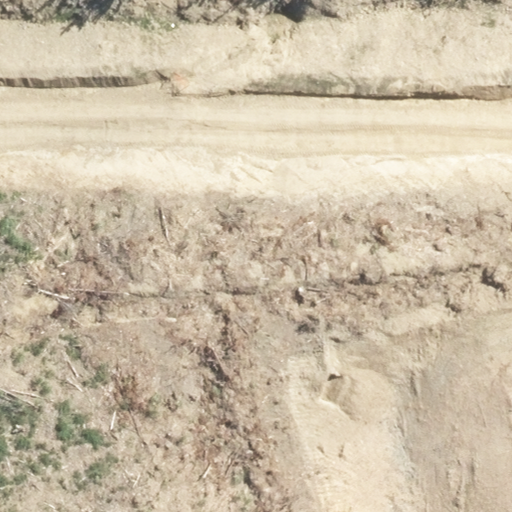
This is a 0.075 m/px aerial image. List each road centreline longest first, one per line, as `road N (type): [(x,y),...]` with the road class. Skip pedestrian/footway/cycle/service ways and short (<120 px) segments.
road 1 (trunk): [(0,307),(511,66)]
road 2 (trunk): [(511,165),(0,398)]
